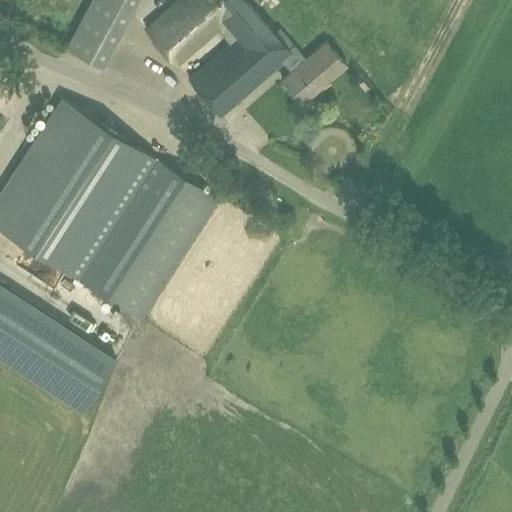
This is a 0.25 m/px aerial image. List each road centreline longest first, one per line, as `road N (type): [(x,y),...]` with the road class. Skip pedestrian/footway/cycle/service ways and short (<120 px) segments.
road 1 (unclassified): [(511,324),(254,160),(0,49)]
road 2 (unclassified): [(441,511),(511,363)]
